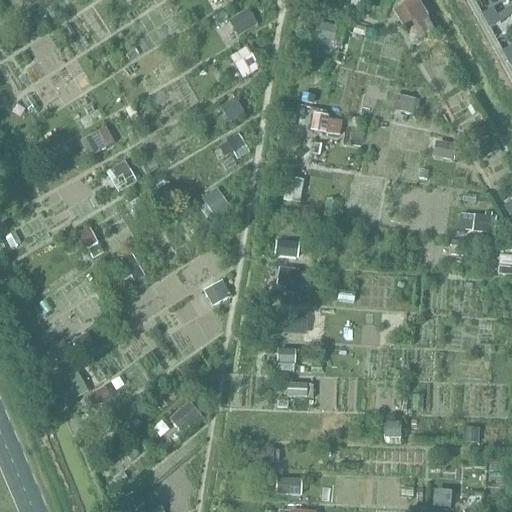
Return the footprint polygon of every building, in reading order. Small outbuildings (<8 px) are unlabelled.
[(421,0),(411,0),(395,9),(407,30),(431,16),(421,0)] [(238,36),(259,25),(251,9),(229,20),(238,36)] [(493,10),(482,16),(486,23),(497,17),(493,10)] [(497,17),(486,23),(490,30),(500,24),(497,17)] [(243,78),(260,68),(248,47),(231,56),(243,78)] [(511,47),(502,53),(506,60),(511,56),(511,47)] [(393,110),(417,114),(420,98),(395,94),(393,110)] [(342,132),(343,120),(324,119),(324,131),(342,132)] [(219,188),(204,197),(214,214),(229,206),(219,188)] [(495,231),(495,215),(462,213),(462,230),(495,231)] [(79,235),(89,251),(99,244),(89,228),(79,235)]
